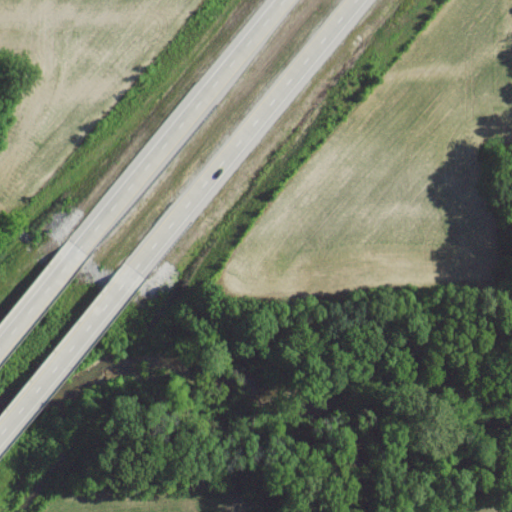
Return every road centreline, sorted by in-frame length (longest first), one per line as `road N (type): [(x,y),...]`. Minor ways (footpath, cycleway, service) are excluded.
road 1 (motorway): [(144,252),(352,0)]
road 2 (motorway): [(281,0),(80,242)]
road 3 (motorway): [(0,431),(144,252)]
road 4 (motorway): [(80,242),(0,342)]
